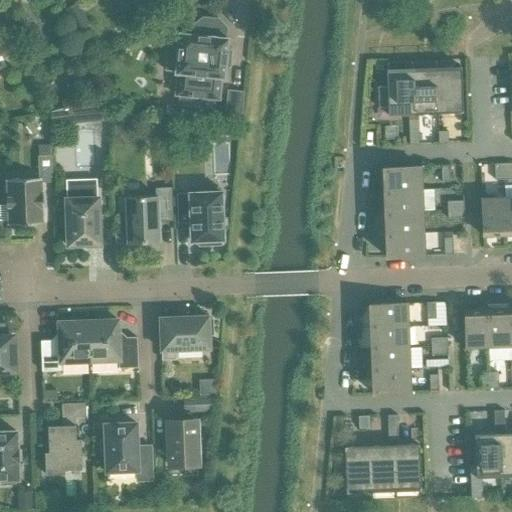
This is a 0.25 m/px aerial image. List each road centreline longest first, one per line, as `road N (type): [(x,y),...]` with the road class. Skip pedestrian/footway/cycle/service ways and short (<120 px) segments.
road 1 (residential): [(341,284),(24,291)]
road 2 (residential): [(485,151),(354,157),(341,284)]
road 3 (residential): [(341,284),(329,405),(436,401)]
road 4 (residential): [(511,277),(341,284)]
